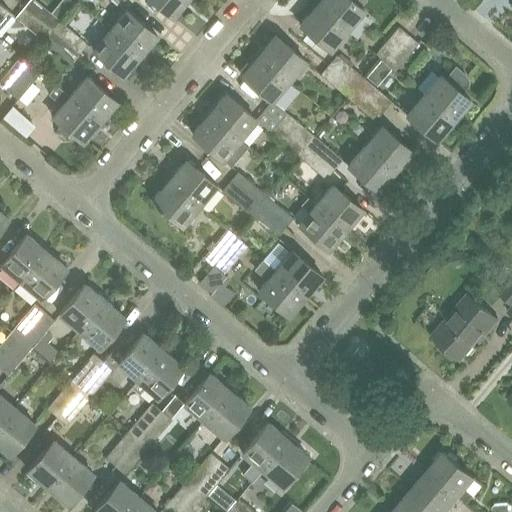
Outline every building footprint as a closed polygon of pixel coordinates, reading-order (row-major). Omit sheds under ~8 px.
[(29,0),(23,7),(51,30),(59,20),(34,0),(29,0)] [(186,0),(151,0),(172,17),(186,0)] [(318,0),(299,24),(329,50),(363,9),(360,7),(365,0),(318,0)] [(0,22),(9,11),(0,3),(0,22)] [(15,17),(42,40),(51,30),(23,7),(15,17)] [(126,10),(109,29),(139,55),(156,35),(126,10)] [(59,20),(51,30),(78,53),(87,44),(59,20)] [(384,62),(408,34),(398,25),(374,53),(384,62)] [(122,75),(139,55),(109,29),(92,49),(122,75)] [(78,53),(51,30),(42,40),(70,63),(78,53)] [(408,34),(384,62),(394,70),(417,42),(408,34)] [(274,35),(257,55),(288,80),(305,60),(274,35)] [(336,54),(327,64),(355,87),(363,77),(336,54)] [(0,84),(7,91),(31,63),(21,55),(0,78),(0,84)] [(242,72),(240,75),(271,100),(288,80),(257,55),(250,63),(248,61),(240,70),(242,72)] [(31,63),(7,91),(17,99),(40,72),(31,63)] [(319,73),(347,97),(355,87),(327,64),(319,73)] [(442,70),(422,94),(453,120),(470,100),(462,94),(469,86),(470,80),(468,74),(457,64),(448,74),(442,70)] [(86,75),(69,95),(99,121),(116,101),(86,75)] [(363,77),(355,87),(383,110),(391,101),(363,77)] [(56,85),(48,94),(61,105),(52,115),(61,122),(57,127),(58,135),(62,138),(70,138),(74,134),(83,141),(99,121),(69,95),(56,85)] [(374,120),(383,110),(355,87),(347,97),(374,120)] [(225,93),(208,113),(238,139),(255,119),(225,93)] [(453,120),(422,94),(405,114),(436,140),(453,120)] [(208,113),(191,133),(221,158),(230,165),(246,146),(238,139),(208,113)] [(278,122),(306,146),(314,136),(286,113),(278,122)] [(297,155),(306,146),(278,122),(270,132),(297,155)] [(381,125),(364,145),(394,170),(411,150),(381,125)] [(314,136),(306,146),(333,169),(342,158),(314,136)] [(394,170),(364,145),(347,165),(377,190),(394,170)] [(333,169),(306,146),(297,155),(325,179),(333,169)] [(185,159),(168,179),(198,205),(215,185),(185,159)] [(237,171),(229,180),(257,204),(265,194),(237,171)] [(181,224),(198,205),(168,179),(151,199),(181,224)] [(220,190),(248,214),(257,204),(229,180),(220,190)] [(314,203),(345,229),(362,209),(331,183),(314,203)] [(265,194),(257,204),(284,227),(293,217),(265,194)] [(308,211),(298,223),(328,249),(345,229),(314,203),(307,197),(301,205),(308,211)] [(257,204),(248,214),(276,237),(284,227),(257,204)] [(0,227),(8,218),(0,210),(0,227)] [(212,264),(213,264),(236,237),(227,229),(203,256),(212,264)] [(21,281),(47,250),(27,233),(1,264),(21,281)] [(236,237),(213,264),(223,273),(246,245),(236,237)] [(274,269),(305,295),(322,274),(291,249),(274,269)] [(47,250),(21,281),(41,298),(67,267),(47,250)] [(262,259),(254,268),(266,279),(258,289),(288,315),(305,295),(274,269),(262,259)] [(209,295),(221,306),(233,293),(224,285),(230,279),(226,275),(210,294),(209,295)] [(59,313),(79,330),(105,299),(85,282),(59,313)] [(467,293),(432,334),(460,357),(494,316),(467,293)] [(105,299),(79,330),(99,347),(125,316),(105,299)] [(22,339),(45,311),(35,303),(11,330),(22,339)] [(22,339),(31,346),(54,319),(45,311),(22,339)] [(0,364),(22,339),(11,330),(0,343),(0,364)] [(119,363),(138,379),(164,348),(144,331),(125,354),(118,362),(119,363)] [(22,339),(0,364),(0,367),(7,374),(31,346),(22,339)] [(102,360),(103,361),(113,369),(119,363),(118,362),(125,354),(115,346),(102,360)] [(139,394),(146,386),(158,396),(184,365),(164,348),(138,379),(131,387),(139,394)] [(70,379),(80,388),(103,361),(102,360),(93,352),(70,379)] [(90,396),(113,369),(103,361),(80,388),(90,396)] [(183,402),(203,419),(229,389),(209,372),(183,402)] [(46,407),(56,416),(80,388),(70,379),(46,407)] [(90,396),(80,388),(56,416),(66,424),(90,396)] [(229,389),(203,419),(224,436),(249,406),(229,389)] [(0,423),(14,406),(0,393),(0,423)] [(128,429),(138,438),(161,410),(151,402),(128,429)] [(35,423),(14,406),(0,423),(0,446),(9,454),(35,423)] [(148,446),(153,439),(171,418),(161,410),(138,438),(148,446)] [(252,460),(242,473),(251,481),(262,468),(288,438),(268,421),(242,452),(252,460)] [(104,457),(115,466),(138,438),(128,429),(104,457)] [(148,446),(138,438),(115,466),(124,474),(148,446)] [(288,438),(262,468),(282,486),(308,455),(288,438)] [(47,487),(72,456),(52,439),(26,470),(47,487)] [(443,450),(426,469),(457,496),(474,476),(443,450)] [(196,487),(219,459),(210,451),(186,479),(196,487)] [(92,473),(72,456),(47,487),(67,504),(92,473)] [(219,459),(196,487),(206,495),(229,468),(219,459)] [(443,511),(457,496),(426,469),(410,489),(436,511),(443,511)] [(94,511),(125,511),(139,496),(118,479),(92,510),(94,511)] [(163,507),(169,511),(175,511),(196,487),(186,479),(163,507)] [(196,487),(175,511),(191,511),(206,495),(196,487)] [(436,511),(410,489),(394,508),(398,511),(436,511)] [(157,511),(139,496),(125,511),(157,511)] [(229,507),(234,511),(255,511),(238,497),(229,507)]
